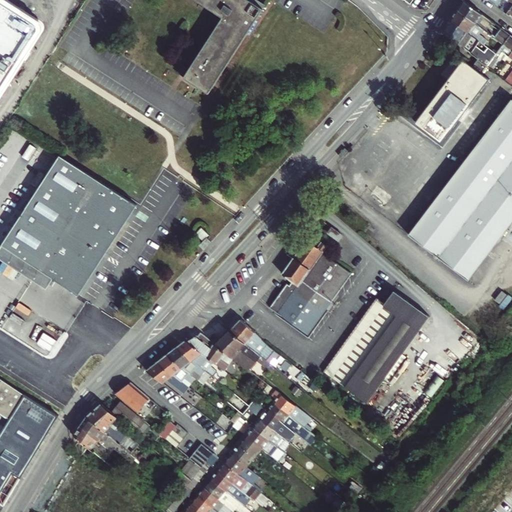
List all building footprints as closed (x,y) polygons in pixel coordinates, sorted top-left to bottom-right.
[(0,0),(0,90),(43,23),(6,0),(0,0)] [(251,0),(201,0),(223,16),(180,73),(204,91),(264,10),(251,0)] [(502,28),(464,0),(458,10),(476,24),(486,31),(488,33),(495,38),(499,31),(502,28)] [(458,10),(451,20),(481,42),(484,39),(481,37),(483,35),(473,27),(476,24),(458,10)] [(443,32),(445,34),(470,53),(476,46),(484,52),(478,59),(481,61),(487,66),(496,54),(481,42),(451,20),(443,32)] [(476,24),(473,27),(483,35),(486,31),(476,24)] [(499,31),(495,38),(504,44),(511,35),(502,28),(499,31)] [(504,44),(496,54),(500,57),(506,61),(509,57),(511,52),(511,35),(504,44)] [(488,67),(490,69),(500,57),(496,54),(487,66),(488,67)] [(417,123),(441,142),(490,80),(482,74),(488,67),(487,66),(481,61),(475,69),(465,61),(417,123)] [(511,99),(408,235),(467,281),(511,223),(511,99)] [(18,144),(25,136),(14,127),(8,135),(18,144)] [(138,205),(62,154),(3,244),(79,295),(138,205)] [(196,233),(204,240),(207,237),(210,234),(202,226),(196,233)] [(328,233),(333,236),(339,241),(343,236),(332,228),(328,233)] [(200,245),(204,250),(212,241),(207,237),(204,240),(200,245)] [(308,335),(353,274),(323,253),(328,247),(322,243),(318,248),(307,240),(298,253),(300,254),(296,260),(294,258),(282,274),(292,281),(289,285),(287,283),(270,307),(308,335)] [(3,244),(0,247),(0,257),(72,305),(79,295),(3,244)] [(376,297),(332,358),(376,390),(385,378),(388,380),(405,357),(402,354),(429,317),(394,291),(385,303),(376,297)] [(501,292),(494,301),(498,304),(505,296),(501,292)] [(241,319),(230,331),(260,355),(262,356),(271,363),(275,358),(277,360),(281,355),(271,347),(241,319)] [(260,355),(230,331),(229,329),(222,336),(219,339),(213,335),(209,340),(217,346),(231,357),(248,370),(257,360),(267,368),(271,363),(262,356),(260,355)] [(193,337),(186,340),(217,364),(225,355),(229,359),(231,357),(217,346),(209,340),(201,333),(198,336),(193,337)] [(217,364),(186,340),(177,347),(207,371),(212,375),(220,366),(217,364)] [(207,371),(177,347),(167,355),(193,375),(195,372),(202,377),(207,371)] [(193,375),(167,355),(158,362),(189,387),(197,378),(193,375)] [(332,358),(324,370),(368,402),(376,390),(332,358)] [(185,393),(189,387),(158,362),(151,368),(147,371),(163,383),(168,380),(185,393)] [(197,378),(205,384),(212,375),(207,371),(202,377),(195,372),(193,375),(197,378)] [(0,412),(10,419),(0,435),(0,511),(59,416),(56,413),(33,399),(0,378),(0,412)] [(158,405),(130,383),(116,394),(146,418),(154,409),(158,405)] [(263,393),(266,396),(272,388),(269,386),(263,393)] [(310,418),(276,391),(272,396),(276,399),(274,402),(309,430),(311,428),(306,424),(310,418)] [(254,393),(246,402),(251,406),(255,401),(256,401),(259,397),(254,393)] [(259,397),(256,401),(260,405),(267,396),(266,396),(263,393),(259,397)] [(229,403),(239,411),(244,414),(248,410),(250,406),(235,395),(229,403)] [(248,410),(253,414),(260,406),(255,401),(248,410)] [(309,430),(274,402),(267,410),(302,438),(309,444),(315,435),(309,430)] [(120,403),(114,411),(142,434),(148,426),(120,403)] [(88,417),(119,443),(138,459),(144,452),(125,436),(127,434),(113,423),(118,417),(102,404),(88,417)] [(158,405),(154,409),(161,415),(165,411),(158,405)] [(302,438),(267,410),(260,419),(290,443),(295,447),(302,438)] [(239,411),(231,420),(235,423),(241,417),(244,414),(239,411)] [(88,417),(81,426),(107,447),(110,443),(116,448),(119,443),(88,417)] [(241,417),(235,423),(240,427),(245,421),(241,417)] [(174,419),(164,431),(168,435),(172,431),(178,423),(174,419)] [(260,419),(253,428),(277,448),(282,452),(290,443),(260,419)] [(172,431),(184,440),(190,433),(178,423),(172,431)] [(107,447),(81,426),(75,436),(110,465),(114,460),(103,451),(107,447)] [(234,427),(229,434),(233,437),(238,430),(234,427)] [(253,428),(246,436),(261,449),(271,456),(277,448),(253,428)] [(178,447),(184,440),(172,431),(168,435),(166,438),(178,447)] [(240,443),(239,445),(254,457),(261,449),(246,436),(240,443)] [(197,451),(207,460),(213,453),(213,452),(203,443),(197,451)] [(239,445),(232,454),(247,466),(254,457),(239,445)] [(207,460),(197,451),(191,458),(202,467),(206,462),(207,460)] [(206,462),(210,465),(212,466),(219,458),(213,453),(207,460),(206,462)] [(232,454),(224,463),(240,475),(247,466),(232,454)] [(200,469),(204,472),(210,465),(206,462),(202,467),(200,469)] [(240,475),(224,463),(218,471),(252,499),(254,500),(261,493),(240,475)] [(192,479),(178,468),(169,480),(182,490),(186,486),(192,479)] [(193,478),(197,481),(204,472),(200,469),(193,478)] [(252,499),(218,471),(211,479),(246,506),(252,499)] [(192,479),(186,486),(190,489),(197,481),(193,478),(192,479)] [(211,479),(205,487),(225,503),(233,510),(235,508),(239,511),(250,511),(251,511),(246,506),(211,479)] [(182,490),(180,494),(185,499),(192,490),(190,489),(186,486),(182,490)] [(225,503),(205,487),(198,495),(218,511),(225,503)] [(261,493),(254,500),(262,506),(268,499),(261,493)] [(180,494),(172,503),(178,507),(185,499),(180,494)] [(198,495),(191,504),(201,511),(218,511),(198,495)] [(339,500),(334,506),(338,509),(343,503),(339,500)] [(172,503),(165,511),(166,511),(173,511),(178,507),(172,503)] [(225,503),(218,511),(231,511),(233,510),(225,503)]
